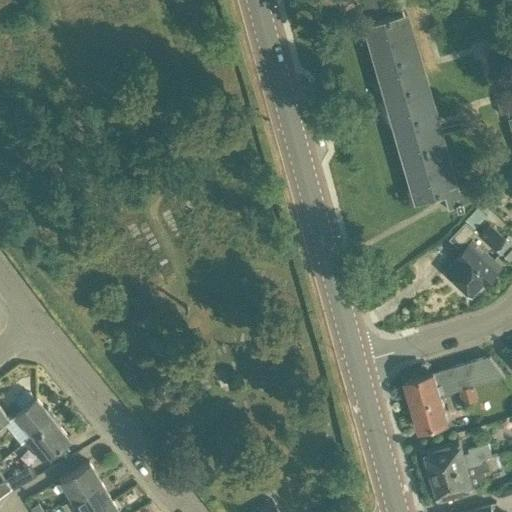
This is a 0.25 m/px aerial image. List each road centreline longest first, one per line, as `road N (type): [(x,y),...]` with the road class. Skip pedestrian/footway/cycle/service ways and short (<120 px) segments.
road 1 (secondary): [(355,362),(255,0)]
road 2 (residential): [(192,511),(36,325)]
road 3 (residential): [(355,362),(478,328),(511,308)]
road 4 (secondary): [(395,511),(355,362)]
